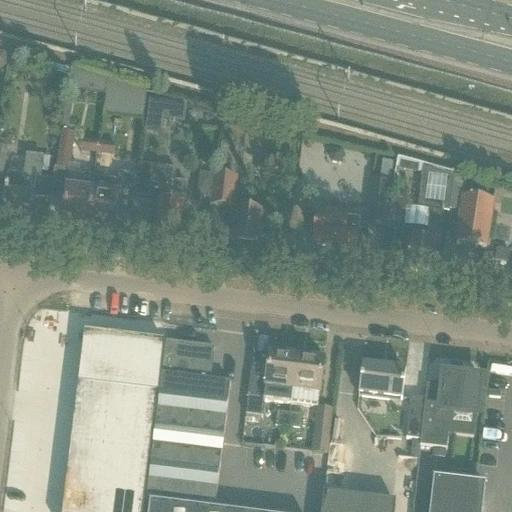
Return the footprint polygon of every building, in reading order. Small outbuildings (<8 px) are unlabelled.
[(68,71),(66,94),(104,99),(106,81),(68,71)] [(144,91),(106,81),(104,99),(101,118),(141,122),(144,91)] [(147,101),(144,120),(163,122),(182,125),(185,106),(147,101)] [(54,171),(68,172),(73,137),(59,135),(54,171)] [(95,157),(96,145),(79,143),(78,155),(95,157)] [(113,146),(96,145),(95,157),(111,159),(113,146)] [(33,200),(50,202),(52,182),(38,181),(41,160),(26,158),(23,179),(6,177),(1,216),(4,216),(3,220),(16,222),(16,218),(30,220),(33,200)] [(406,205),(388,203),(381,256),(407,259),(405,274),(408,275),(410,278),(416,278),(419,276),(431,277),(433,257),(438,257),(443,215),(447,215),(447,214),(448,214),(454,177),(454,175),(421,166),(416,210),(405,209),(406,205)] [(135,178),(132,198),(134,198),(158,201),(154,235),(179,238),(181,229),(185,229),(186,215),(182,214),(186,185),(174,184),(175,171),(136,167),(134,178),(135,178)] [(88,227),(94,180),(68,176),(62,224),(88,227)] [(131,224),(134,198),(132,198),(135,178),(134,178),(117,176),(117,182),(94,180),(88,227),(114,230),(115,222),(131,224)] [(464,179),(454,177),(448,214),(460,216),(455,246),(485,251),(493,204),(462,199),(464,179)] [(266,215),(248,213),(250,194),(234,192),(236,182),(213,179),(210,208),(232,211),(230,227),(233,227),(231,245),(244,246),(245,248),(253,249),(255,248),(259,248),(261,231),(264,231),(266,215)] [(365,229),(383,231),(388,186),(370,183),(365,229)] [(354,260),(358,222),(316,216),(312,247),(341,250),(340,258),(354,260)] [(83,335),(79,365),(160,375),(164,345),(83,335)] [(50,343),(48,388),(63,389),(65,344),(50,343)] [(161,377),(158,396),(146,500),(194,507),(214,509),(230,386),(210,383),(214,351),(165,344),(161,376),(161,377)] [(264,404),(289,407),(295,361),(269,357),(266,385),(249,383),(244,417),(262,419),(264,404)] [(289,407),(317,410),(323,364),(320,364),(318,361),(316,360),(312,359),(310,360),(308,362),(295,361),(289,407)] [(79,365),(77,387),(156,396),(158,396),(160,375),(79,365)] [(358,396),(378,399),(402,401),(402,394),(405,374),(361,369),(358,396)] [(442,390),(426,388),(424,401),(420,442),(419,449),(446,452),(450,416),(477,419),(481,383),(443,379),(442,390)] [(77,387),(61,511),(141,511),(156,396),(77,387)] [(408,419),(406,441),(420,442),(424,401),(410,399),(408,419)] [(318,413),(313,457),(326,459),(331,414),(318,413)] [(286,430),(288,417),(277,415),(275,429),(286,430)] [(300,418),(288,417),(286,430),(299,432),(300,418)] [(432,482),(428,511),(486,511),(489,489),(432,482)] [(394,511),(395,506),(323,497),(323,504),(321,511),(394,511)]
